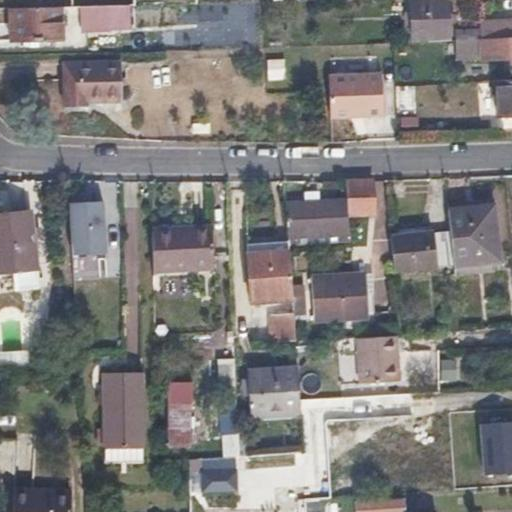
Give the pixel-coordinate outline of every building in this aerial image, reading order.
[(411,0),(413,36),(420,36),(426,36),(426,40),(449,39),(448,21),(448,12),(447,0),(411,0)] [(81,5),(82,11),(82,17),(107,17),(107,5),(81,5)] [(11,8),(11,23),(12,39),(63,37),(62,6),(11,8)] [(482,38),(511,36),(511,19),(481,20),(482,38)] [(460,39),(468,38),(477,38),(476,29),(460,29),(460,39)] [(481,56),(481,57),(509,57),(509,72),(511,72),(511,36),(482,38),(477,38),(468,38),(460,39),(456,39),(457,57),(481,56)] [(284,78),(283,58),(265,59),(266,79),(284,78)] [(70,107),(83,106),(95,105),(95,100),(129,98),(129,61),(69,63),(70,107)] [(379,71),(322,73),(323,116),(379,115),(379,71)] [(497,116),(511,115),(511,77),(495,79),(497,116)] [(347,200),(348,214),(375,212),(374,181),(346,183),(347,200)] [(102,199),(66,201),(69,253),(104,251),(102,199)] [(349,241),(348,214),(347,200),(286,204),(289,243),(289,246),(349,241)] [(451,231),(455,263),(455,264),(500,260),(494,205),(449,209),(451,231)] [(33,214),(22,215),(0,216),(0,273),(36,271),(33,214)] [(214,270),(214,250),(214,231),(191,231),(191,233),(153,234),(154,271),(214,270)] [(394,268),(455,263),(451,231),(392,236),(394,268)] [(294,304),(289,246),(289,243),(249,245),(252,307),(294,304)] [(313,278),(314,299),(315,319),(368,316),(366,275),(313,278)] [(296,342),(295,329),(294,316),(276,317),(278,343),(296,342)] [(357,338),(359,361),(361,384),(400,381),(397,335),(357,338)] [(439,359),(440,381),(464,380),(463,358),(439,359)] [(237,360),(228,360),(220,360),(220,389),(238,389),(237,360)] [(145,457),(143,369),(103,371),(103,387),(104,400),(104,425),(105,440),(106,459),(145,457)] [(298,370),(274,372),(250,373),(254,424),(302,421),(298,370)] [(188,437),(188,419),(187,402),(191,401),(191,379),(169,380),(171,437),(188,437)] [(511,419),(476,422),(480,473),(511,470),(511,419)] [(105,440),(104,425),(97,425),(97,440),(105,440)] [(236,467),(197,467),(198,491),(237,491),(236,467)] [(82,511),(81,476),(13,478),(11,511),(82,511)] [(405,511),(404,500),(358,503),(358,496),(345,497),(346,511),(405,511)]
